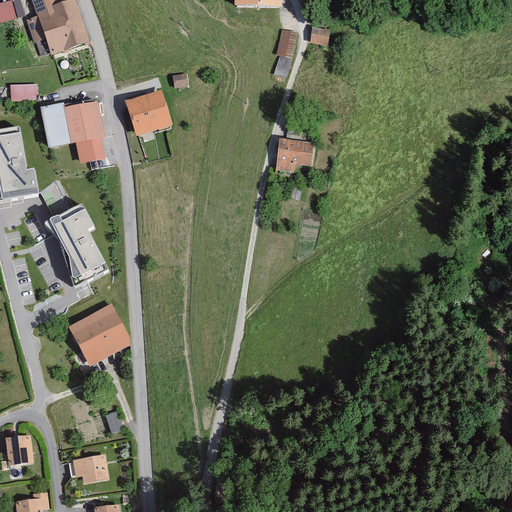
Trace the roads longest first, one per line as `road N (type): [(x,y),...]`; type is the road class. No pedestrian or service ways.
road 1 (tertiary): [(83,0),(121,138),(153,511)]
road 2 (track): [(511,119),(490,126),(376,220),(300,264),(240,323)]
road 3 (track): [(511,511),(501,341),(511,291)]
road 4 (residential): [(32,415),(40,399),(0,237)]
